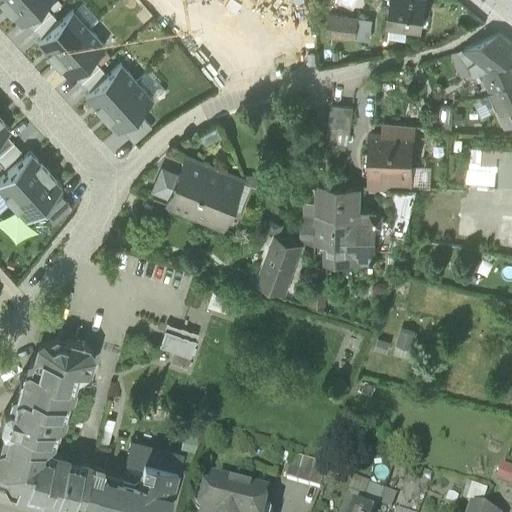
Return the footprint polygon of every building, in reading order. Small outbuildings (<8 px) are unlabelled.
[(9,0),(4,5),(20,23),(25,19),(43,3),(45,0),(9,0)] [(81,0),(72,8),(88,27),(98,17),(82,0),(81,0)] [(336,0),(353,8),(356,0),(336,0)] [(408,27),(422,29),(426,0),(389,0),(386,23),(408,27)] [(25,19),(32,28),(50,11),(43,3),(25,19)] [(52,58),(88,27),(72,8),(59,21),(41,37),(36,41),(52,58)] [(50,11),(32,28),(41,37),(59,21),(50,11)] [(357,20),(356,36),(356,39),(370,40),(372,19),(357,17),(357,20)] [(350,19),(328,18),(327,34),(348,35),(350,19)] [(357,20),(350,19),(348,35),(356,36),(357,20)] [(408,27),(386,23),(385,37),(406,40),(408,27)] [(88,27),(52,58),(68,76),(73,72),(91,56),(104,44),(88,27)] [(478,60),(489,68),(505,60),(511,57),(511,41),(500,33),(464,49),(478,60)] [(452,53),(462,77),(472,72),(470,65),(478,60),(464,49),(452,53)] [(73,72),(81,81),(98,65),(91,56),(73,72)] [(480,72),(490,94),(511,83),(511,74),(505,60),(489,68),(480,72)] [(100,112),(136,80),(120,62),(107,74),(89,90),(84,94),(100,112)] [(98,65),(81,81),(89,90),(107,74),(98,65)] [(136,80),(152,98),(164,87),(148,69),(136,80)] [(136,80),(100,112),(116,130),(120,127),(137,111),(152,98),(136,80)] [(511,83),(490,94),(500,116),(511,110),(511,83)] [(327,130),(349,132),(352,106),(331,104),(327,130)] [(440,128),(451,129),(452,107),(441,106),(440,120),(440,128)] [(511,110),(500,116),(505,127),(511,124),(511,110)] [(151,126),(137,111),(120,127),(133,142),(151,126)] [(0,118),(0,137),(5,133),(10,129),(0,118)] [(429,120),(428,128),(440,128),(440,120),(429,120)] [(393,136),(394,124),(382,122),(382,135),(393,136)] [(412,137),(413,137),(414,126),(394,124),(393,136),(412,137)] [(216,126),(199,136),(205,146),(222,136),(216,126)] [(0,137),(0,153),(13,142),(5,133),(0,137)] [(369,174),(410,176),(410,167),(412,137),(393,136),(382,135),(371,135),(369,174)] [(21,151),(13,142),(0,153),(0,163),(3,167),(21,151)] [(484,150),(483,159),(497,161),(498,151),(484,150)] [(0,190),(10,201),(45,169),(29,151),(0,177),(0,190)] [(511,151),(498,151),(497,161),(497,164),(494,186),(511,187),(511,151)] [(173,187),(228,209),(229,207),(239,182),(240,180),(185,157),(177,176),(173,187)] [(397,219),(409,220),(417,186),(420,172),(421,167),(410,167),(410,176),(409,188),(398,187),(397,202),(392,202),(392,217),(397,219)] [(432,167),(421,167),(420,172),(417,186),(430,187),(432,167)] [(268,168),(268,178),(290,178),(289,168),(268,168)] [(45,169),(10,201),(26,219),(39,207),(57,191),(62,187),(45,169)] [(165,206),(220,229),(228,209),(173,187),(177,176),(161,170),(154,190),(169,196),(165,206)] [(243,174),(240,180),(239,182),(250,186),(254,187),(259,176),(243,174)] [(398,187),(409,188),(410,176),(369,174),(368,186),(398,187)] [(250,186),(239,182),(229,207),(240,211),(250,186)] [(316,185),(315,214),(333,214),(333,217),(350,217),(350,211),(356,211),(356,210),(356,186),(316,185)] [(0,209),(10,201),(0,190),(0,209)] [(71,206),(57,191),(39,207),(53,222),(71,206)] [(305,228),(314,228),(315,201),(306,200),(305,228)] [(373,210),(356,210),(356,211),(350,211),(350,217),(333,217),(333,214),(315,214),(314,243),(328,243),(328,256),(356,256),(368,256),(368,262),(374,262),(374,256),(374,246),(390,246),(397,219),(392,217),(380,216),(379,214),(376,211),(373,210)] [(257,283),(284,293),(301,244),(275,235),(257,283)] [(206,307),(228,315),(235,295),(212,288),(206,307)] [(159,345),(190,356),(197,333),(181,328),(179,334),(167,330),(169,324),(166,323),(159,345)] [(181,328),(169,324),(167,330),(179,334),(181,328)] [(397,344),(410,348),(415,333),(401,329),(397,344)] [(60,504),(78,509),(82,498),(91,463),(81,461),(75,465),(69,463),(66,457),(50,452),(54,436),(58,433),(67,400),(63,393),(59,392),(64,373),(69,375),(80,377),(87,373),(93,352),(89,344),(56,335),(40,345),(37,355),(32,358),(29,369),(22,372),(16,396),(18,400),(16,408),(11,406),(9,408),(4,411),(0,425),(4,432),(6,433),(2,446),(0,447),(0,481),(1,482),(5,489),(23,494),(27,500),(54,507),(60,504)] [(391,342),(378,338),(374,350),(387,354),(391,342)] [(63,393),(67,400),(71,387),(67,380),(69,375),(64,373),(59,392),(63,393)] [(11,398),(9,408),(11,406),(16,408),(18,400),(16,396),(11,398)] [(177,468),(176,470),(178,471),(183,454),(130,440),(125,460),(142,465),(143,460),(177,468)] [(286,481),(320,491),(327,468),(292,458),(286,481)] [(143,460),(142,465),(140,470),(148,472),(145,485),(171,492),(176,470),(177,468),(143,460)] [(101,473),(103,467),(103,465),(91,462),(91,463),(82,498),(94,501),(101,473)] [(511,468),(503,465),(497,479),(511,484),(511,468)] [(101,473),(120,479),(122,472),(103,467),(101,473)] [(118,511),(165,511),(171,492),(145,485),(144,490),(119,484),(120,479),(101,473),(94,501),(93,505),(115,511),(118,511)] [(145,485),(120,479),(119,484),(144,490),(145,485)] [(355,483),(350,495),(365,501),(370,489),(355,483)] [(264,511),(268,498),(215,484),(211,500),(209,499),(207,500),(203,511),(264,511)] [(488,491),(468,485),(462,502),(482,509),(488,491)] [(370,489),(365,501),(379,506),(384,494),(370,489)] [(385,491),(384,494),(379,506),(392,511),(398,497),(385,491)] [(363,511),(376,511),(379,506),(365,501),(350,495),(343,511),(354,511),(356,509),(363,511)]
